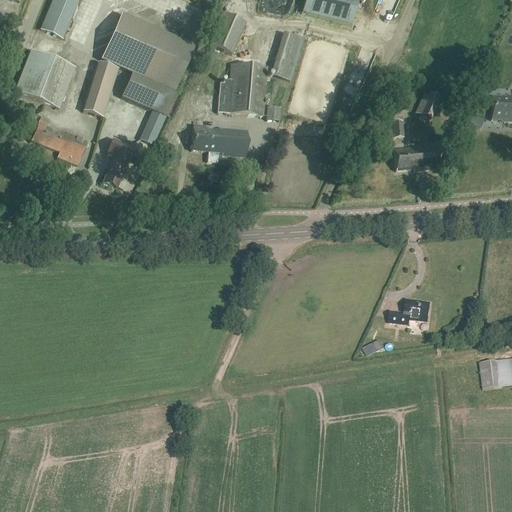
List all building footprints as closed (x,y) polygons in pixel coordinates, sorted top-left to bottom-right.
[(62,40),(78,0),(52,0),(40,30),(62,40)] [(351,27),(357,0),(304,0),(301,14),(351,27)] [(232,56),(245,24),(222,14),(208,46),(232,56)] [(152,29),(131,76),(121,99),(153,113),(164,118),(165,118),(175,95),(196,49),(152,29)] [(291,79),(303,40),(283,34),(271,73),(291,79)] [(59,110),(75,69),(31,51),(15,92),(59,110)] [(262,117),(267,69),(231,66),(229,81),(224,81),(224,85),(220,85),(217,114),(262,117)] [(430,120),(439,100),(424,93),(415,113),(430,120)] [(511,98),(492,97),(491,121),(504,122),(504,123),(511,123),(511,98)] [(278,122),(280,109),(267,107),(265,121),(278,122)] [(153,113),(141,141),(152,146),(164,118),(153,113)] [(480,128),(483,118),(468,114),(466,124),(480,128)] [(391,140),(403,138),(402,122),(390,123),(391,140)] [(63,136),(37,125),(30,143),(59,154),(57,159),(77,167),(87,143),(65,133),(63,136)] [(219,132),(204,130),(205,127),(193,126),(191,151),(218,154),(218,156),(245,158),(247,132),(220,130),(219,132)] [(124,175),(128,164),(135,149),(134,149),(112,140),(106,155),(113,158),(110,165),(103,184),(116,190),(122,174),(124,175)] [(437,170),(435,146),(434,146),(411,148),(411,149),(394,151),(396,172),(413,170),(414,172),(437,170)] [(426,324),(428,306),(415,304),(415,303),(406,302),(404,315),(390,313),(388,325),(407,327),(408,322),(426,324)] [(366,348),(360,351),(365,359),(370,356),(366,348)] [(482,392),(499,390),(495,363),(479,365),(482,392)]
